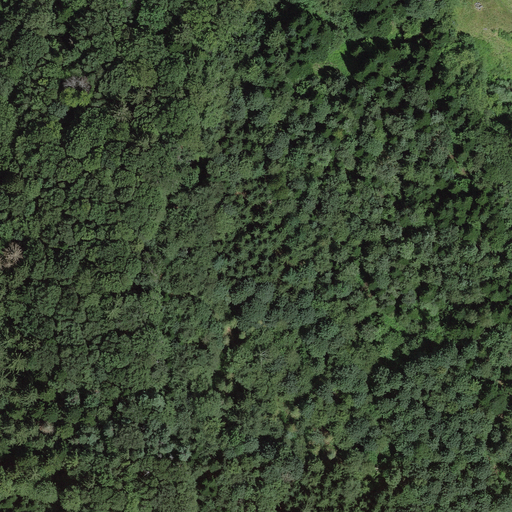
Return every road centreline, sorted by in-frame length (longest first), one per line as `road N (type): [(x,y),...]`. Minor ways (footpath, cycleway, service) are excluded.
road 1 (track): [(420,511),(216,79)]
road 2 (track): [(182,511),(162,459),(155,296),(170,143),(233,115)]
